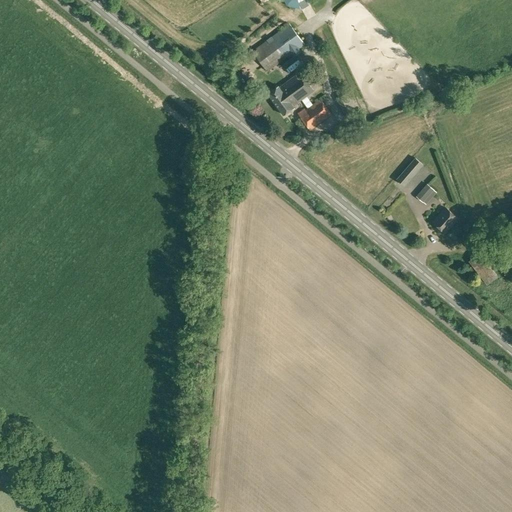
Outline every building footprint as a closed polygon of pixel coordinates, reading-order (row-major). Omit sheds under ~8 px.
[(282,0),(284,2),(287,5),(289,6),(292,8),(295,9),(298,9),(301,8),(303,7),(306,6),(308,4),(310,1),(310,0),(282,0)] [(267,71),(304,44),(289,23),(252,51),(267,71)] [(314,90),(300,72),(279,87),(278,86),(268,94),(284,115),(294,107),(293,106),(314,90)] [(332,114),(320,99),(306,110),(305,108),(298,113),(310,130),(332,114)] [(404,186),(421,167),(413,161),(397,179),(404,186)] [(426,204),(437,192),(434,190),(434,189),(427,183),(416,196),(423,202),(426,204)] [(445,232),(458,218),(446,208),(433,222),(445,232)] [(488,284),(498,276),(479,253),(469,260),(488,284)] [(511,278),(511,253),(501,272),(511,278)]
